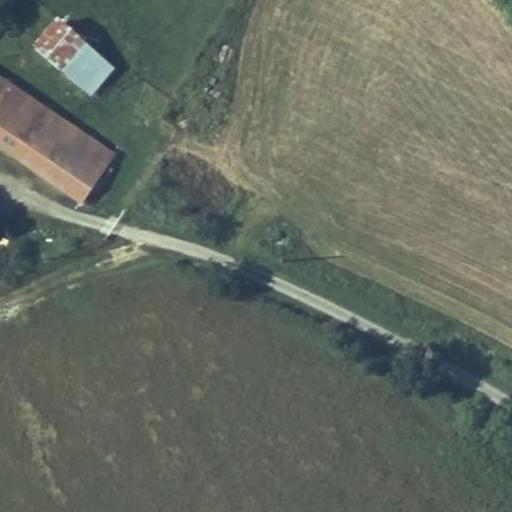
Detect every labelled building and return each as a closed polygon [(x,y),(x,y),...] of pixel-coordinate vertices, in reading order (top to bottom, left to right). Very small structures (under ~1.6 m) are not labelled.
[(131,8),(120,0),(91,0),(83,12),(112,34),(131,8)] [(13,12),(6,22),(16,30),(22,20),(13,12)] [(16,30),(6,22),(0,28),(0,86),(112,170),(134,140),(139,133),(93,96),(13,33),(16,30)] [(167,129),(106,81),(97,91),(150,132),(146,138),(141,145),(152,153),(167,129)] [(0,214),(3,217),(33,235),(40,218),(15,202),(0,184),(0,214)]
